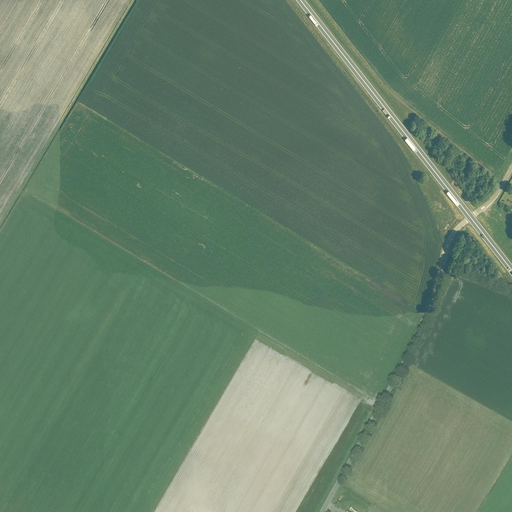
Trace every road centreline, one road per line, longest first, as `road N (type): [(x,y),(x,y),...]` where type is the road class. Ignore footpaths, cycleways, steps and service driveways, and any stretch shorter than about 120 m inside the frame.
road 1 (unclassified): [(322,511),(423,327),(448,241),(470,217)]
road 2 (trunk): [(470,217),(300,0)]
